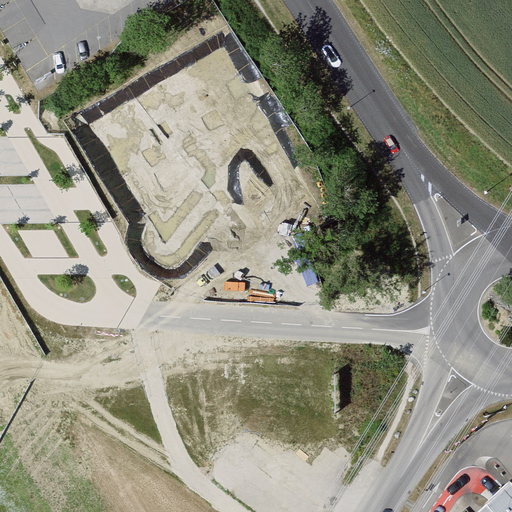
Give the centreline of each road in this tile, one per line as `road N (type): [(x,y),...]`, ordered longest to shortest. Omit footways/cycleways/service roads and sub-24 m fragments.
road 1 (unclassified): [(456,332),(120,312)]
road 2 (secondary): [(309,0),(403,143)]
road 3 (secondary): [(403,143),(455,297)]
road 4 (residential): [(0,236),(45,306),(120,312)]
road 5 (secondary): [(511,239),(403,143)]
road 6 (residential): [(120,312),(56,200)]
road 7 (tertiary): [(456,332),(416,453)]
road 8 (tertiary): [(416,453),(510,375)]
